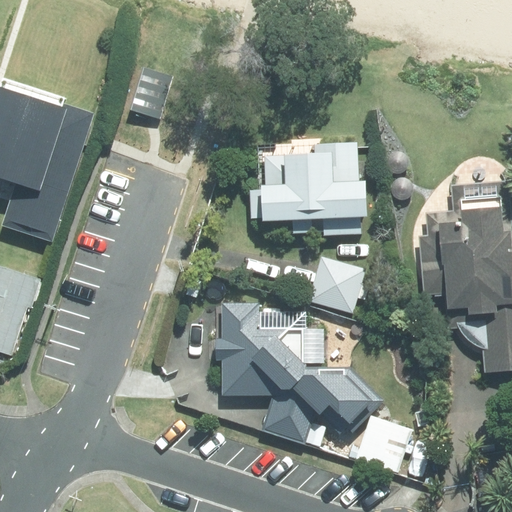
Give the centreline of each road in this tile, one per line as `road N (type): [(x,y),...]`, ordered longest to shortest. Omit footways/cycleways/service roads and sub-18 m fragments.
road 1 (residential): [(151,184),(70,435)]
road 2 (residential): [(70,435),(297,511)]
